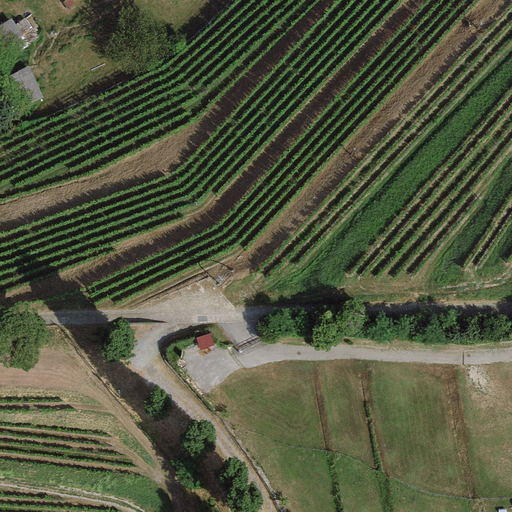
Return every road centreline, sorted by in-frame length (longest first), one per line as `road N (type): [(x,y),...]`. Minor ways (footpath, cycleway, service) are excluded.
road 1 (track): [(0,318),(511,307)]
road 2 (track): [(167,316),(137,345),(136,363),(212,433),(267,511)]
road 3 (track): [(152,511),(85,484),(0,474)]
